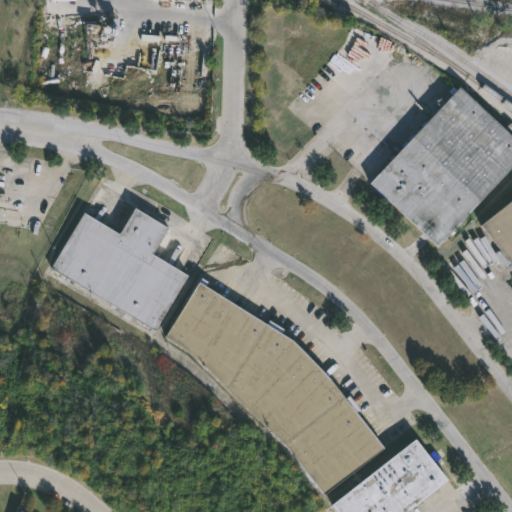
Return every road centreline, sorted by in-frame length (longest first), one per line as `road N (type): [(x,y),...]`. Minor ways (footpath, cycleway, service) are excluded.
road 1 (tertiary): [(63,131),(229,222),(341,298),(511,508)]
road 2 (tertiary): [(511,391),(417,271),(377,232),(308,192),(230,159),(63,131)]
road 3 (residential): [(230,159),(231,0)]
